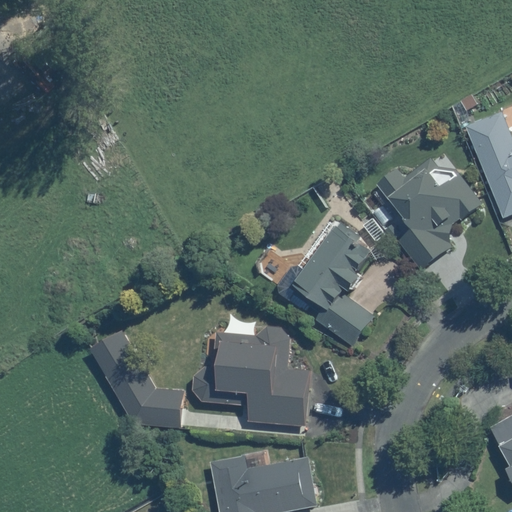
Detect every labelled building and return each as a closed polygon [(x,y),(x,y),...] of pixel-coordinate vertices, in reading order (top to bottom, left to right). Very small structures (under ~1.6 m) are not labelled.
[(471,126),(475,135),(507,217),(511,214),(511,122),(508,112),(471,126)] [(429,160),(409,176),(402,167),(381,185),(389,195),(382,201),(410,236),(402,242),(425,271),(459,244),(450,233),(485,205),(446,157),(434,166),(429,160)] [(337,220),(329,231),(303,267),(299,264),(281,290),(357,346),(379,316),(352,297),(368,274),(362,271),(378,249),(337,220)] [(254,266),(259,269),(277,283),(293,261),(270,244),(254,266)] [(255,406),(254,421),(310,425),(314,374),(293,372),(296,337),(288,329),(271,328),(261,335),(231,334),(227,371),(205,369),(198,376),(196,392),(208,402),(255,406)] [(97,348),(134,416),(156,424),(183,427),(187,394),(160,391),(127,331),(97,348)] [(511,415),(494,426),(511,458),(511,466),(511,467),(511,415)] [(216,463),(217,466),(225,511),(269,511),(320,503),(312,458),(252,469),(250,457),(216,463)]
